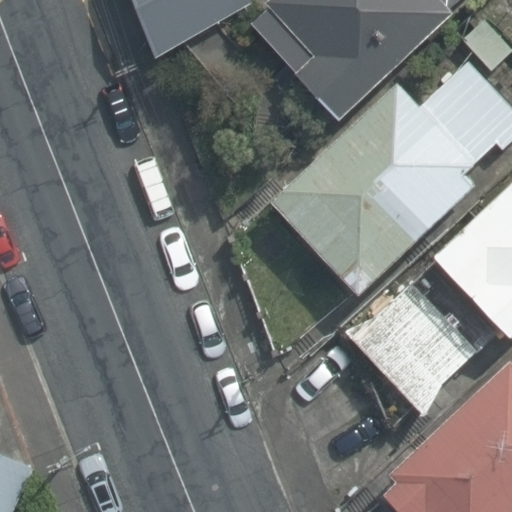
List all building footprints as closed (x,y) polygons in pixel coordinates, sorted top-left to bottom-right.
[(141,0),(157,41),(230,0),(141,0)] [(263,0),(254,8),(340,103),(455,0),(263,0)] [(420,109),(394,81),(269,197),(356,290),(470,185),(461,175),(493,146),(501,154),(511,144),(511,113),(467,65),(420,109)] [(511,174),(429,251),(506,333),(511,327),(511,174)] [(406,287),(350,344),(428,421),(484,363),(406,287)] [(509,511),(511,510),(511,346),(377,478),(406,511),(509,511)] [(0,400),(10,378),(0,373),(0,400)] [(24,511),(46,466),(0,444),(0,511),(24,511)]
